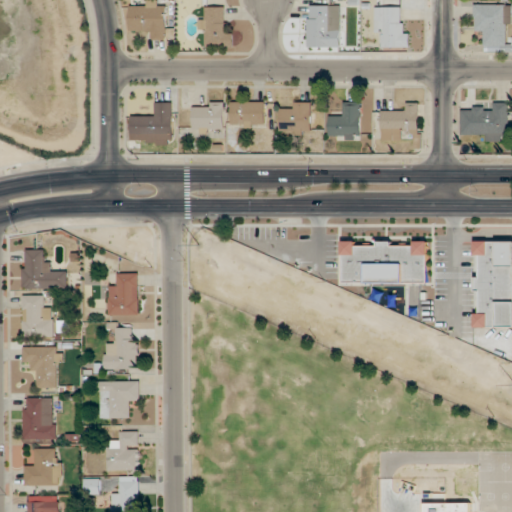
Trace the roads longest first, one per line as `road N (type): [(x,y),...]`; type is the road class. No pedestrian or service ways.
road 1 (secondary): [(511,174),(111,175),(0,187)]
road 2 (secondary): [(0,216),(111,204),(511,205)]
road 3 (residential): [(111,69),(511,70)]
road 4 (residential): [(175,511),(173,175)]
road 5 (residential): [(443,205),(443,0)]
road 6 (residential): [(111,204),(103,0)]
